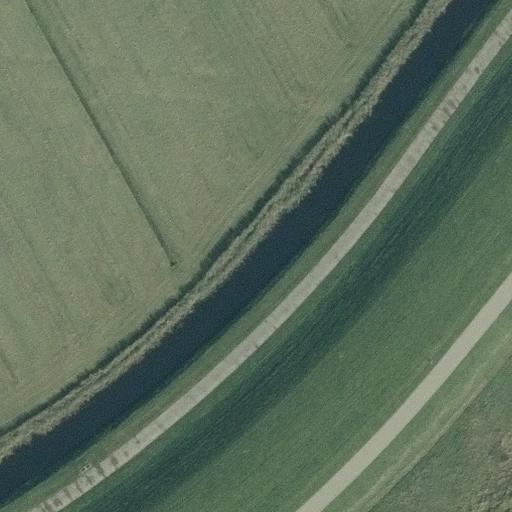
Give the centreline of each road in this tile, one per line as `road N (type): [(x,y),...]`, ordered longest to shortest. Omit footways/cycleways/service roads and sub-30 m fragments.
road 1 (unclassified): [(511,31),(363,230),(284,320),(138,453),(58,511)]
road 2 (unclassified): [(325,511),(423,416),(511,310)]
